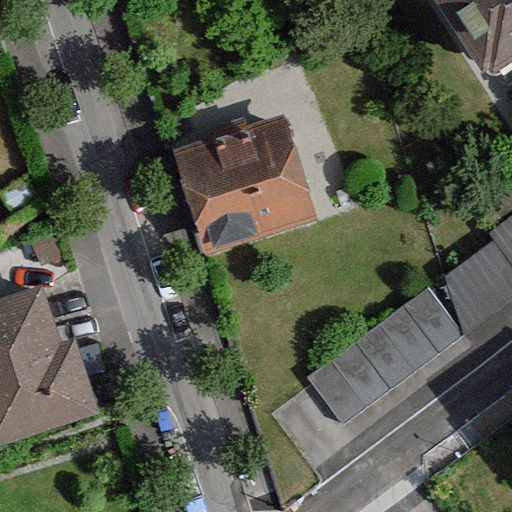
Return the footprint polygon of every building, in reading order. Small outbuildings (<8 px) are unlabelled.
[(511,0),(472,0),(511,65),(511,0)] [(0,53),(0,82),(13,74),(0,53)] [(177,155),(208,248),(314,213),(284,120),(177,155)] [(337,410),(511,297),(511,217),(300,353),(337,410)] [(46,285),(0,297),(0,439),(103,411),(85,346),(64,351),(46,285)]
